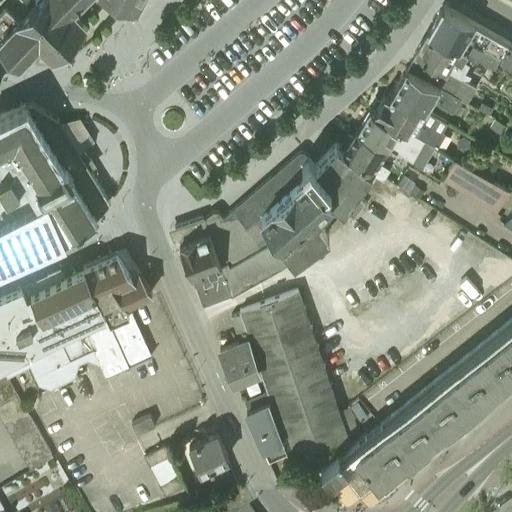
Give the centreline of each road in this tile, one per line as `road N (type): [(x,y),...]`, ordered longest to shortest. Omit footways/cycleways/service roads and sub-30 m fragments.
road 1 (residential): [(286,511),(255,476),(145,215),(155,149),(126,110),(65,93)]
road 2 (residential): [(423,0),(390,45),(294,136)]
